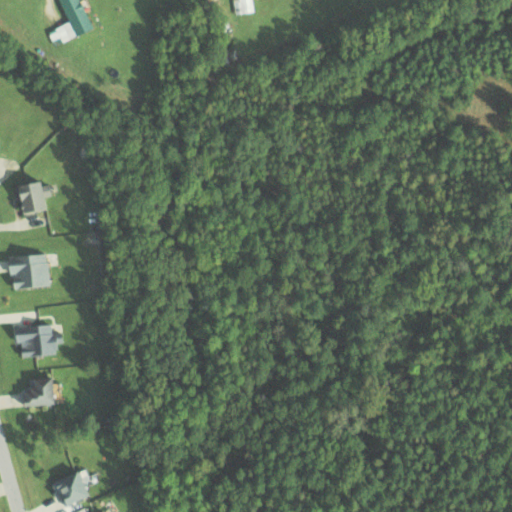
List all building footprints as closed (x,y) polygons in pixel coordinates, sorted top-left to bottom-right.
[(92,26),(79,0),(57,0),(74,35),(92,26)] [(252,11),(250,0),(231,0),(233,13),(252,11)] [(46,206),(44,196),(47,195),(44,178),(13,183),(18,210),(46,206)] [(47,285),(45,253),(4,255),(5,273),(9,273),(10,287),(47,285)] [(19,356),(54,352),(53,343),(60,342),(59,331),(50,332),(49,323),(11,327),(13,341),(17,340),(19,356)] [(25,391),(19,391),(19,404),(49,403),(48,376),(25,377),(25,391)] [(86,495),(75,469),(50,480),(61,506),(86,495)]
